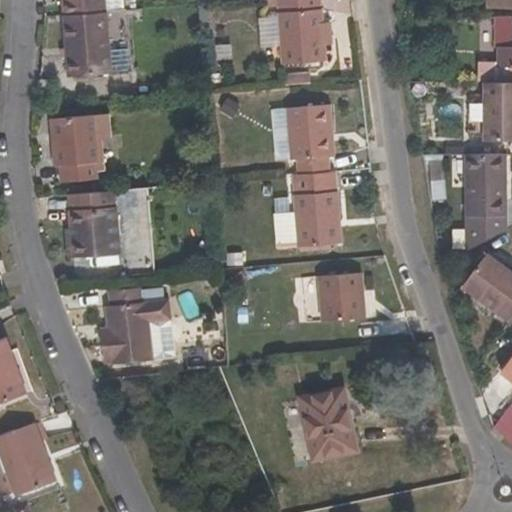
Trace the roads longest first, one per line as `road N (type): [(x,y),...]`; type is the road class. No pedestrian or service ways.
road 1 (residential): [(20,0),(20,220),(44,317),(136,511)]
road 2 (residential): [(487,479),(427,288),(377,0)]
